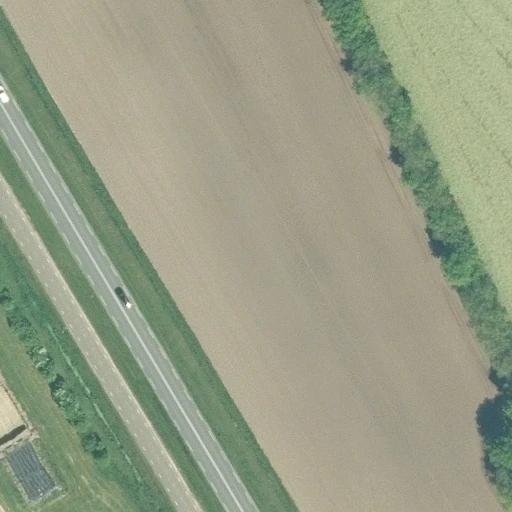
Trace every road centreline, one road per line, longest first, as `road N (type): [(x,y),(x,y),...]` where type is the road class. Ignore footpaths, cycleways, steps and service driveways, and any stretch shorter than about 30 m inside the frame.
road 1 (primary): [(241,511),(0,102)]
road 2 (unclassified): [(188,511),(0,193)]
